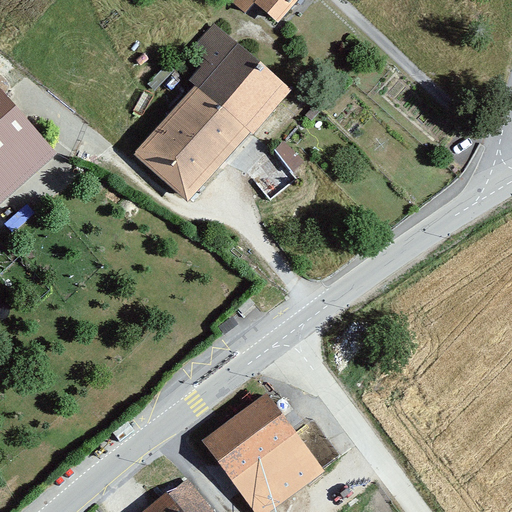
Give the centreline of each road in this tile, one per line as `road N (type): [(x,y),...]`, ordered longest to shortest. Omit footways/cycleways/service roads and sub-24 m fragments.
road 1 (tertiary): [(479,198),(54,511)]
road 2 (track): [(418,511),(288,335)]
road 3 (unknown): [(222,215),(244,223),(321,311)]
